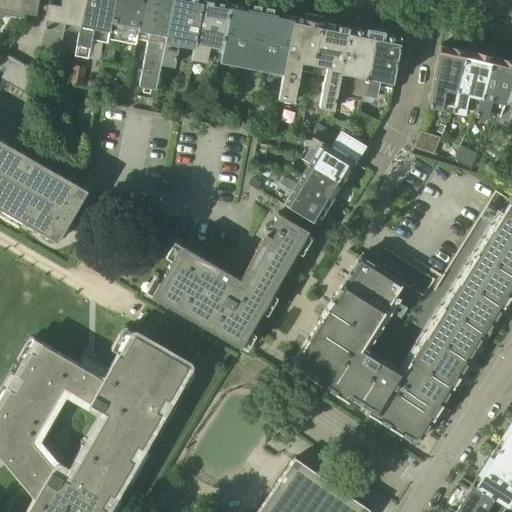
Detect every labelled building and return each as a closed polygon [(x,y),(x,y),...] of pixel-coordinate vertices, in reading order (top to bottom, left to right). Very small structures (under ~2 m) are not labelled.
[(0,0),(0,10),(7,11),(7,7),(36,13),(37,0),(0,0)] [(88,0),(58,0),(59,0),(58,0),(49,0),(41,48),(58,51),(60,41),(62,42),(65,21),(80,24),(84,25),(88,0)] [(115,0),(88,0),(84,25),(80,24),(74,55),(88,58),(92,39),(107,42),(108,38),(115,0)] [(135,43),(138,28),(143,0),(115,0),(108,38),(135,43)] [(172,0),(143,0),(138,28),(148,30),(138,85),(155,88),(160,62),(163,49),(172,0)] [(193,49),(203,0),(172,0),(163,49),(160,62),(174,65),(176,56),(191,59),(192,58),(193,49)] [(223,46),(232,2),(230,2),(229,0),(228,0),(203,0),(193,49),(192,58),(207,61),(210,43),(223,46)] [(295,14),(232,2),(223,46),(221,59),(283,72),(288,49),(295,14)] [(322,20),(323,15),(307,12),(306,17),(295,14),(288,49),(283,72),(278,97),(292,100),(301,60),(313,63),(316,49),(322,20)] [(350,25),(341,23),(342,18),(337,16),(328,14),(325,15),(323,15),(322,20),(316,49),(313,63),(326,65),(318,105),(333,108),(338,80),(345,49),(350,25)] [(376,30),(368,29),(369,24),(366,22),(356,20),(353,23),(353,26),(350,25),(345,49),(338,80),(351,82),(349,97),(362,99),(372,49),(376,30)] [(386,28),(385,32),(376,30),(372,49),(362,99),(375,102),(378,88),(391,90),(402,36),(400,35),(400,32),(399,29),(389,27),(386,28)] [(459,90),(468,49),(442,43),(429,104),(441,106),(445,87),(456,89),(459,90)] [(112,59),(115,46),(107,44),(104,58),(112,59)] [(494,54),(468,49),(459,90),(456,89),(452,108),(464,110),(468,92),(480,94),(483,95),(494,54)] [(0,59),(0,77),(3,79),(15,58),(4,52),(0,59)] [(493,97),(504,100),(511,92),(511,90),(511,58),(494,54),(483,95),(480,94),(474,112),(486,114),(493,97)] [(3,79),(13,85),(25,64),(15,58),(3,79)] [(37,67),(25,64),(13,85),(32,96),(37,67)] [(85,67),(73,64),(69,83),(82,85),(85,67)] [(511,90),(511,92),(504,100),(496,118),(507,123),(511,111),(511,90)] [(180,115),(182,106),(172,104),(170,114),(180,115)] [(440,136),(420,130),(414,146),(434,153),(440,136)] [(342,131),(332,147),(354,161),(364,145),(342,131)] [(354,161),(332,147),(313,135),(311,139),(304,138),(304,144),(311,144),(317,148),(309,162),(342,181),(354,161)] [(57,242),(86,190),(0,141),(0,208),(3,203),(26,217),(23,223),(57,242)] [(454,158),(470,167),(477,153),(461,145),(454,158)] [(342,181),(309,162),(301,174),(289,167),(284,174),(329,202),(342,181)] [(482,162),(476,173),(487,176),(491,166),(482,162)] [(329,202),(284,174),(280,181),(293,189),(285,202),(317,222),(329,202)] [(511,200),(496,191),(439,281),(434,278),(423,295),(360,255),(292,364),(306,374),(320,383),(320,382),(334,391),(334,392),(347,400),(349,396),(370,408),(367,413),(379,421),(380,420),(388,425),(388,426),(401,434),(401,433),(410,439),(421,437),(421,436),(432,419),(432,420),(442,404),(441,404),(470,358),(469,357),(481,337),(483,338),(486,333),(487,334),(494,323),(493,322),(503,307),(504,307),(511,296),(510,295),(511,291),(511,200)] [(151,295),(241,347),(309,229),(278,212),(240,277),(181,244),(151,295)] [(0,509),(4,511),(13,511),(19,503),(28,508),(25,511),(104,511),(109,504),(132,465),(185,372),(131,340),(118,363),(115,361),(97,391),(88,385),(116,337),(94,324),(0,269),(0,509)] [(511,422),(497,446),(511,455),(511,422)] [(511,507),(511,506),(511,455),(497,446),(474,483),(494,496),(507,504),(511,507)] [(367,511),(370,509),(295,457),(256,511),(367,511)] [(502,511),(507,504),(494,496),(474,483),(455,511),(484,511),(485,511),(502,511)]
